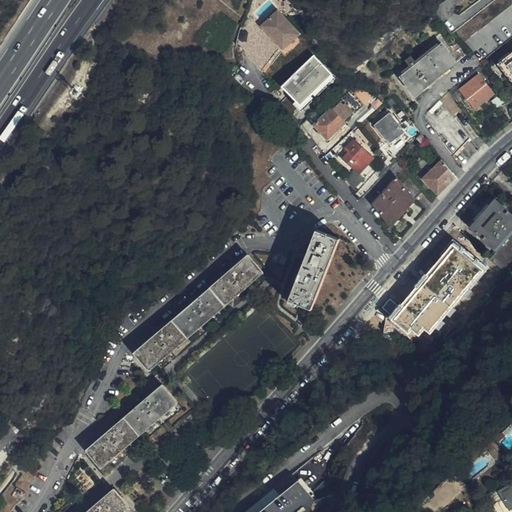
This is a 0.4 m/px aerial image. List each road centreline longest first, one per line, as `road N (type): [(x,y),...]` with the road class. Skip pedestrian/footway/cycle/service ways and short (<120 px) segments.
road 1 (unclassified): [(32,511),(121,346),(238,245),(275,243),(339,213),(392,269)]
road 2 (residential): [(233,511),(340,423),(385,397),(399,400),(400,424),(375,441),(327,511)]
road 3 (tertiary): [(175,511),(392,269)]
road 4 (tertiary): [(400,262),(511,139)]
road 5 (unclassified): [(400,262),(299,131)]
road 6 (motorway): [(0,128),(91,0)]
